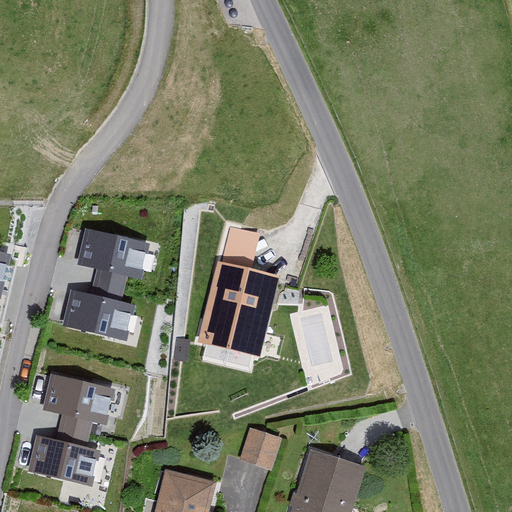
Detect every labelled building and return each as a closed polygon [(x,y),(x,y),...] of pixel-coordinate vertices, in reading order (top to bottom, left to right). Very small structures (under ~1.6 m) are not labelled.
[(140,240),(75,226),(67,264),(92,269),(117,274),(132,277),(140,240)] [(231,229),(222,264),(252,271),(260,236),(231,229)] [(222,264),(219,262),(198,344),(258,359),(279,278),(252,271),(222,264)] [(117,274),(92,269),(87,293),(111,298),(117,274)] [(87,293),(63,288),(55,326),(116,338),(124,300),(111,298),(87,293)] [(104,385),(43,371),(35,409),(52,413),(83,421),(96,423),(104,385)] [(83,421),(52,413),(46,438),(77,445),(83,421)] [(282,439),(251,429),(242,460),(272,470),(282,439)] [(46,438),(28,433),(19,470),(81,484),(89,447),(77,445),(46,438)] [(350,511),(365,468),(310,450),(290,511),(350,511)] [(156,511),(209,511),(216,485),(166,472),(156,511)]
